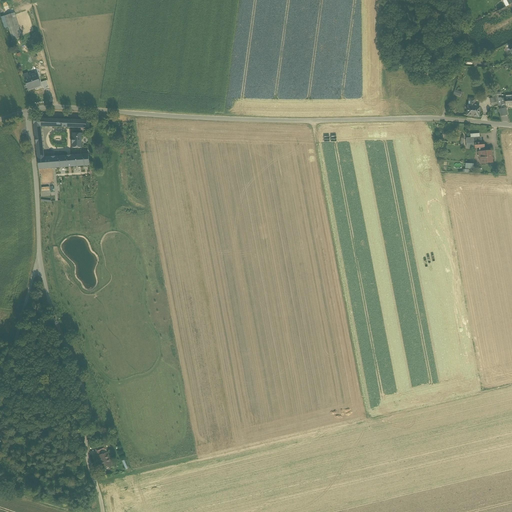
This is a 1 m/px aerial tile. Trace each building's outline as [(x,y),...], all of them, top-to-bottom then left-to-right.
[(8,28),(12,40),(22,37),(14,13),(5,16),(8,28)] [(41,87),(41,86),(37,74),(37,73),(36,73),(36,74),(29,76),(28,74),(24,75),(29,90),(29,91),(29,90),(41,86),(41,87)] [(467,115),(478,117),(480,107),(477,107),(477,106),(476,104),(475,104),(475,99),(469,98),(467,115)] [(499,109),(500,116),(508,115),(506,108),(499,109)] [(33,118),(38,158),(44,157),(41,127),(86,128),(86,120),(33,118)] [(73,148),(82,148),(82,134),(73,133),(73,148)] [(475,147),(475,143),(474,138),(472,138),(466,138),(467,148),(475,147)] [(480,148),(480,152),(484,151),(484,148),(484,147),(484,142),(481,142),(475,143),(475,147),(475,148),(480,148)] [(492,151),(484,151),(480,152),(478,152),(479,158),(480,157),(481,163),(493,163),(492,157),(492,155),(492,151)] [(44,157),(38,158),(39,169),(89,166),(89,164),(89,161),(88,154),(44,157)] [(98,456),(103,469),(112,465),(107,452),(102,454),(101,452),(97,453),(98,456)]
